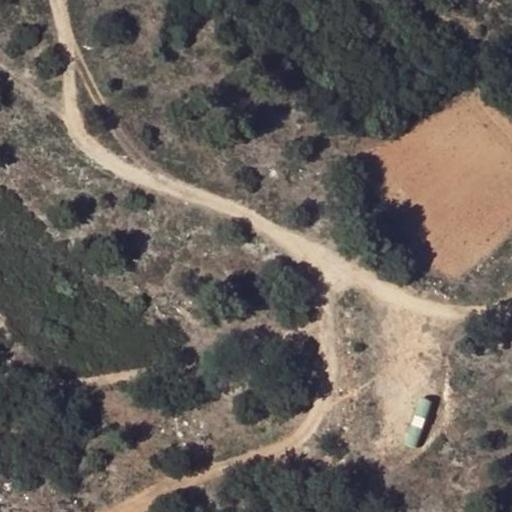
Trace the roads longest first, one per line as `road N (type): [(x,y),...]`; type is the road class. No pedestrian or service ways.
road 1 (track): [(315,257),(113,169),(77,139),(57,0)]
road 2 (track): [(115,511),(299,434),(326,395),(315,257)]
road 3 (track): [(0,359),(29,372),(89,376),(280,339),(325,315)]
road 4 (track): [(511,312),(416,312),(315,257)]
